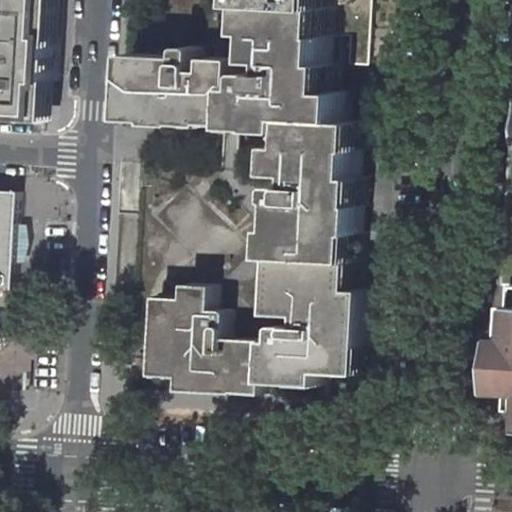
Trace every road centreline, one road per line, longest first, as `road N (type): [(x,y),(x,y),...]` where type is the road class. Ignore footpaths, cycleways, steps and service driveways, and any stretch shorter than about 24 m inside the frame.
road 1 (residential): [(460,0),(433,483)]
road 2 (tertiary): [(433,483),(76,460)]
road 3 (residential): [(94,160),(76,460)]
road 4 (residential): [(102,0),(94,160)]
road 5 (tertiary): [(72,499),(219,511)]
